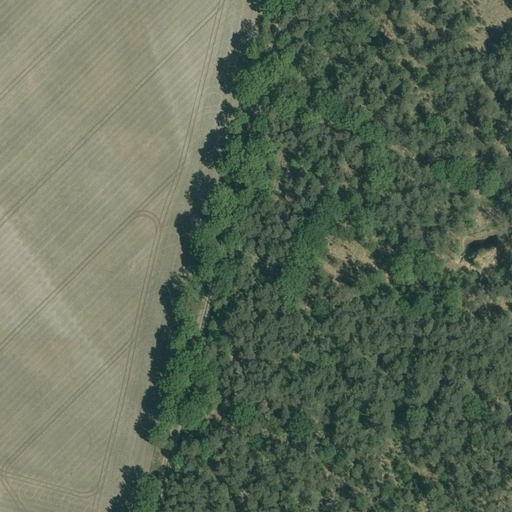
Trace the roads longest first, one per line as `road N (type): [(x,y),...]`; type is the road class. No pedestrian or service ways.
road 1 (track): [(151,511),(279,0)]
road 2 (track): [(511,416),(406,426),(431,511)]
